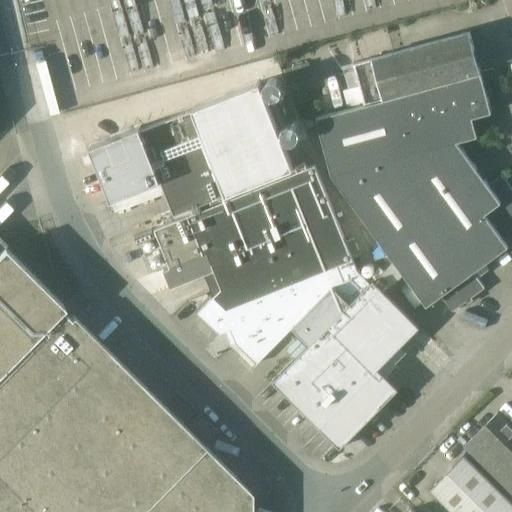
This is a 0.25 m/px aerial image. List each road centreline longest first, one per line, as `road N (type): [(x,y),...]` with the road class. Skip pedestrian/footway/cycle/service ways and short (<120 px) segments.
road 1 (unclassified): [(334,511),(89,260),(55,182),(6,0)]
road 2 (unclassified): [(336,511),(511,336)]
